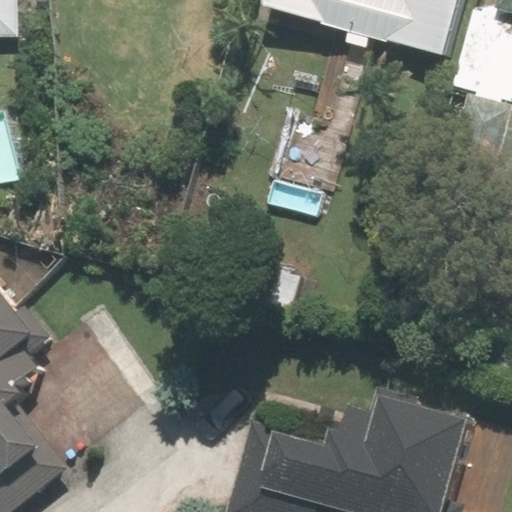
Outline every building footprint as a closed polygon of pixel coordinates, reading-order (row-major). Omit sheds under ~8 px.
[(20,0),(0,0),(0,41),(19,42),(20,0)] [(272,0),(269,11),(450,60),(465,0),(272,0)] [(511,0),(503,0),(503,2),(493,0),(478,0),(458,95),(511,107),(511,0)] [(334,196),(366,80),(338,73),(325,123),(288,113),(270,178),(334,196)] [(306,274),(277,268),(273,290),(254,286),(250,309),(298,319),(306,274)] [(0,511),(27,511),(73,472),(18,410),(32,397),(25,389),(44,372),(26,352),(45,335),(0,283),(0,511)] [(348,409),(339,444),(259,424),(236,511),(471,511),(472,510),(459,506),(480,420),(381,396),(376,415),(348,409)]
